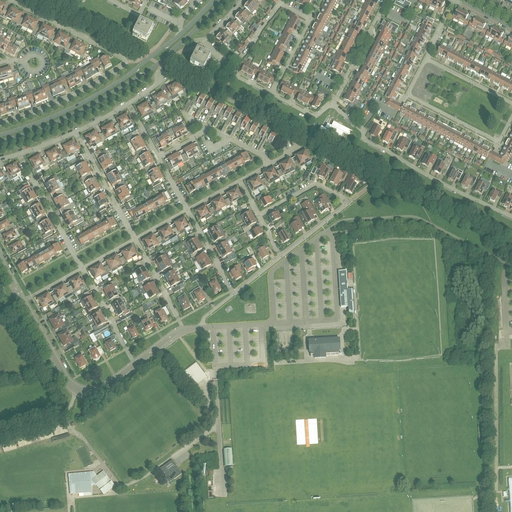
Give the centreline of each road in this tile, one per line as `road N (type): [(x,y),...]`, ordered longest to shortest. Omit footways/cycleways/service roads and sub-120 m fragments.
road 1 (residential): [(0,123),(69,97),(125,63),(11,0)]
road 2 (tertiary): [(0,142),(91,105),(181,41)]
road 3 (tertiary): [(179,35),(87,100),(0,135)]
road 4 (unclassified): [(202,327),(273,323),(270,271),(329,228)]
road 5 (residential): [(511,217),(363,139),(360,127)]
road 6 (residential): [(82,268),(19,153)]
road 7 (residential): [(135,239),(75,131)]
